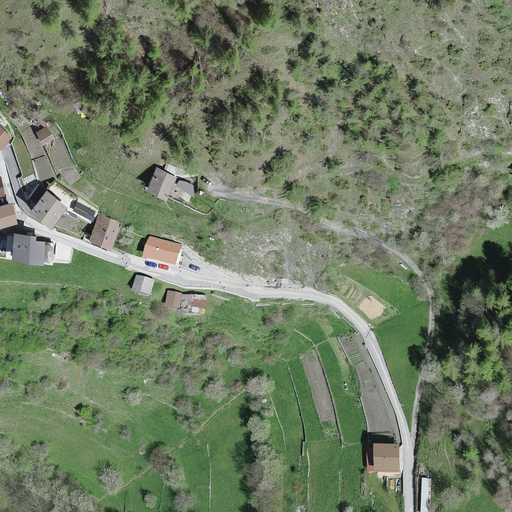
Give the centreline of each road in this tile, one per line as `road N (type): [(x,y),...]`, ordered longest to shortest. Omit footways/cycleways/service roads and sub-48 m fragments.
road 1 (tertiary): [(407,511),(401,403),(363,327),(325,302),(157,274),(48,233),(15,208),(0,169)]
road 2 (track): [(200,183),(354,231),(412,268),(430,312),(407,456)]
